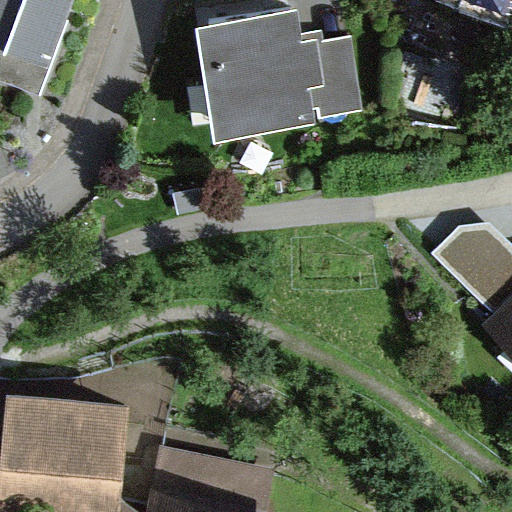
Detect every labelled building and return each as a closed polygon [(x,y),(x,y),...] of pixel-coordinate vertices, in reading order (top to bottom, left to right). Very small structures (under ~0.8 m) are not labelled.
[(73,0),(0,0),(0,74),(45,89),(73,0)] [(298,0),(272,0),(188,14),(209,137),(367,110),(353,27),(305,36),(298,0)] [(511,311),(493,335),(511,349),(511,311)] [(110,511),(119,405),(3,396),(0,439),(0,511),(110,511)] [(271,511),(272,510),(160,487),(155,511),(271,511)]
